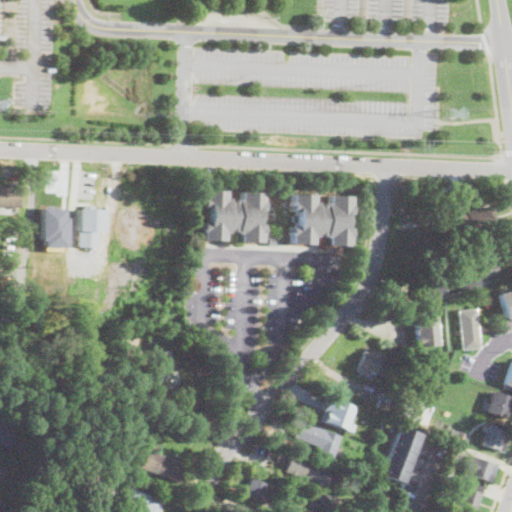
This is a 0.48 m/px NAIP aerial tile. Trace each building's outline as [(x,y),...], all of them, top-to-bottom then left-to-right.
[(0,185),(18,187),(17,207),(0,206),(0,185)] [(227,201),(231,201),(235,201),(235,199),(239,199),(239,192),(261,192),(260,210),(256,210),(255,224),(261,224),(260,234),(259,234),(258,242),(237,241),(238,233),(234,233),(234,230),(225,230),(225,232),(222,232),(221,240),(199,239),(200,222),(205,222),(205,208),(200,208),(201,190),(223,191),(223,198),(227,198),(227,201)] [(315,204),(320,204),(324,205),(324,202),(328,202),(328,195),(350,196),(349,214),(345,214),(344,227),(349,228),(348,246),(326,245),(326,237),(323,237),(323,234),(314,234),(314,237),(310,236),(310,244),(288,243),(289,226),(293,226),(294,212),(289,211),(289,193),(312,194),(312,202),(315,202),(315,204)] [(481,207),(485,206),(486,209),(492,207),(497,226),(491,228),(492,232),(454,243),(451,232),(441,235),(438,224),(448,221),(447,218),(465,213),(465,211),(473,208),(472,205),(479,203),(481,207)] [(41,206),(39,239),(41,239),(41,246),(65,247),(66,217),(64,217),(64,208),(41,206)] [(74,245),(98,245),(99,207),(75,207),(74,245)] [(277,246),(266,245),(266,237),(278,238),(277,246)] [(480,286),(458,292),(457,290),(444,294),(445,296),(423,302),(418,283),(439,277),(443,292),(447,290),(446,289),(453,287),(453,289),(457,288),(453,274),(469,269),(468,265),(493,257),(498,275),(478,281),(480,286)] [(511,315),(511,316),(504,318),(496,294),(511,289),(511,315)] [(479,348),(461,350),(458,310),(475,308),(479,348)] [(434,315),(437,344),(411,347),(410,340),(414,339),(413,325),(409,325),(408,317),(434,315)] [(371,349),(383,354),(380,361),(388,364),(383,376),(366,369),(364,374),(355,371),(363,350),(369,352),(371,349)] [(511,360),(511,390),(501,386),(510,360),(511,360)] [(180,387),(179,370),(145,371),(146,388),(180,387)] [(503,418),(484,410),(491,390),(511,397),(503,418)] [(392,397),(386,411),(375,406),(378,400),(375,399),(379,391),(392,397)] [(325,395),(316,419),(350,431),(353,424),(346,421),(352,405),(325,395)] [(186,416),(185,419),(173,416),(177,405),(188,409),(186,416)] [(300,421),(340,435),(332,457),(313,450),(315,445),(291,437),(296,424),(299,425),(300,421)] [(0,422),(4,423),(4,426),(10,428),(5,447),(0,445),(0,422)] [(505,444),(502,451),(481,444),(485,432),(482,431),(484,424),(509,432),(505,444)] [(402,476),(399,483),(378,475),(397,427),(417,435),(402,476)] [(469,435),(466,443),(453,438),(456,430),(469,435)] [(181,473),(178,482),(138,467),(145,449),(185,463),(181,473)] [(330,468),(324,484),(285,470),(291,453),(330,468)] [(496,465),(491,482),(490,482),(471,475),(469,482),(483,487),(474,511),(451,503),(468,454),(497,464),(496,465)] [(101,491),(99,498),(76,490),(82,471),(105,478),(101,491)] [(273,486),(266,502),(257,498),(256,500),(243,494),(250,476),(273,486)] [(159,508),(157,511),(147,511),(138,508),(136,511),(129,511),(124,510),(126,504),(124,503),(130,488),(158,498),(157,499),(161,501),(159,508)] [(339,498),(337,506),(328,504),(325,511),(313,511),(306,510),(309,498),(319,500),(320,493),(339,498)] [(453,494),(450,502),(444,500),(447,493),(453,494)]
